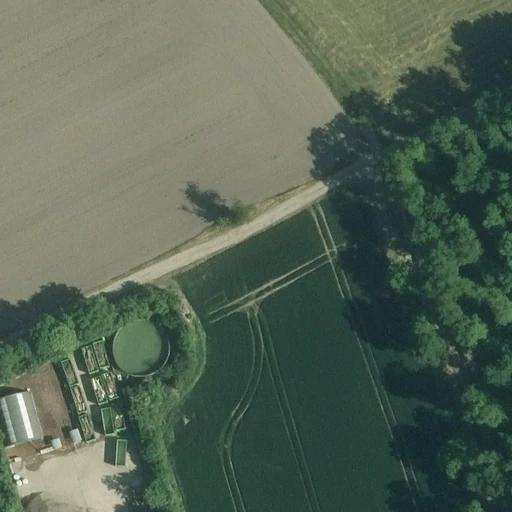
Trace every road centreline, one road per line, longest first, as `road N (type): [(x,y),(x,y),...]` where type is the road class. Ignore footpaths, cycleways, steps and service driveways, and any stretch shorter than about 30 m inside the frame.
road 1 (unclassified): [(371,164),(0,357)]
road 2 (track): [(497,511),(400,189),(371,164)]
road 3 (track): [(511,92),(371,164)]
